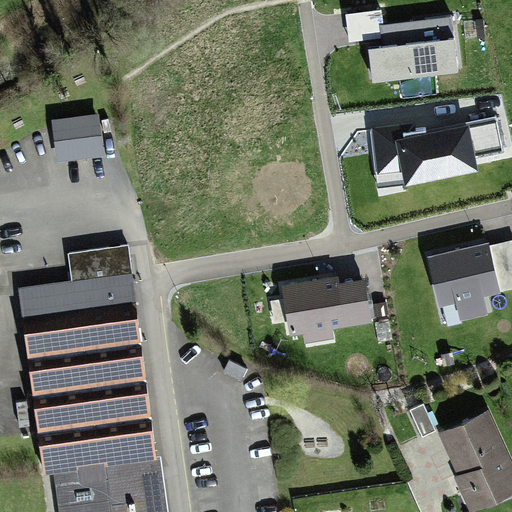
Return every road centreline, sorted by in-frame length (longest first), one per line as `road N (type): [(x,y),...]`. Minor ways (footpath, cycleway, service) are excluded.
road 1 (residential): [(303,6),(342,244)]
road 2 (residential): [(143,283),(174,511)]
road 3 (residential): [(0,202),(104,193),(124,204),(143,283)]
road 4 (residential): [(342,244),(143,283)]
road 5 (residential): [(511,207),(342,244)]
